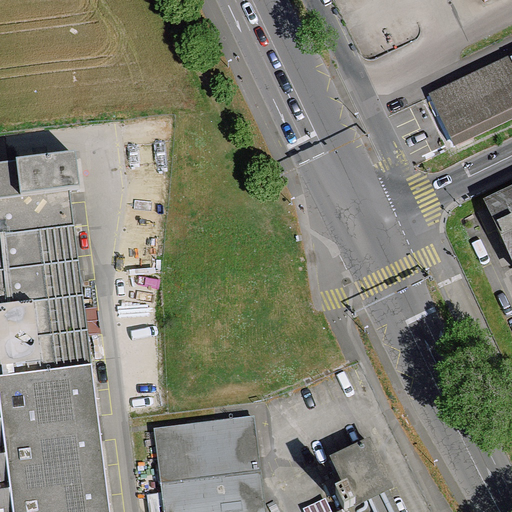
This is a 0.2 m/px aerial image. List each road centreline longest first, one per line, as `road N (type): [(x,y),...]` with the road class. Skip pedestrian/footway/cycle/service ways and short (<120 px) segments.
road 1 (primary): [(504,511),(361,228)]
road 2 (primary): [(361,228),(253,0)]
road 3 (residential): [(511,417),(411,204)]
road 4 (residential): [(411,204),(314,0)]
